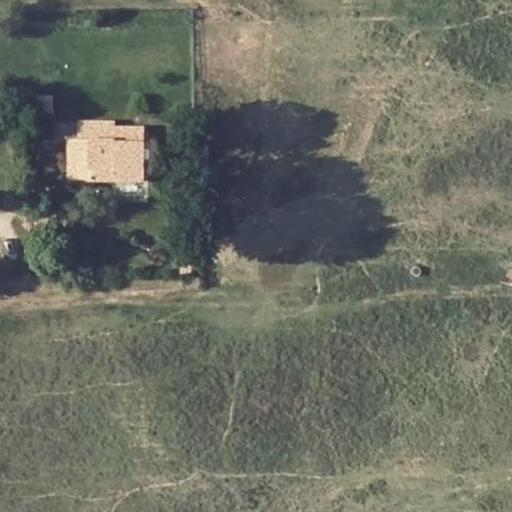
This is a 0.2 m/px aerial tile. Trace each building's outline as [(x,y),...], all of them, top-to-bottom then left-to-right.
[(52,131),(51,104),(35,104),(36,131),(52,131)] [(113,139),(141,140),(141,124),(113,124),(113,117),(78,118),(79,136),(113,137),(113,139)] [(69,177),(142,177),(141,140),(113,139),(113,137),(79,136),(68,136),(69,177)] [(165,244),(165,258),(180,258),(180,244),(165,244)] [(180,258),(181,274),(191,273),(191,259),(180,258)]
